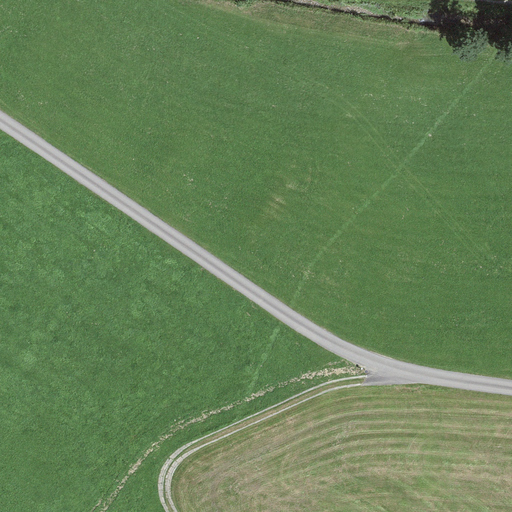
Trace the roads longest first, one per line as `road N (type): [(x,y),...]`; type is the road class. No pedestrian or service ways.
road 1 (track): [(511,390),(406,373),(352,353),(0,119)]
road 2 (track): [(406,373),(320,389),(190,447),(167,470),(171,511)]
